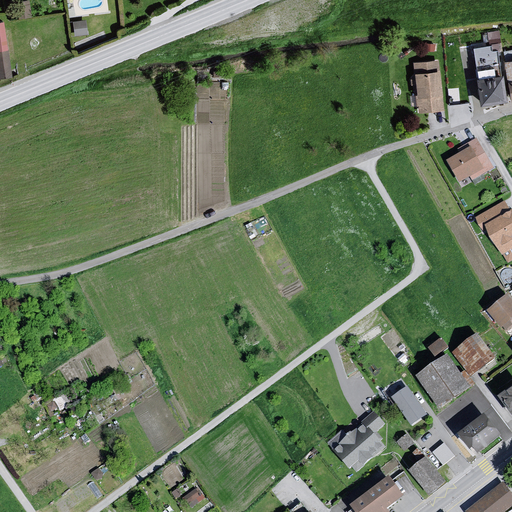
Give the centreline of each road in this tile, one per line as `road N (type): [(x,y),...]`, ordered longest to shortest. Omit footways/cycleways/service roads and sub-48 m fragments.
road 1 (unclassified): [(363,158),(426,270),(92,511)]
road 2 (unclassified): [(0,285),(134,251),(363,158)]
road 3 (tertiary): [(0,101),(247,0)]
road 4 (unclassified): [(363,158),(511,110)]
